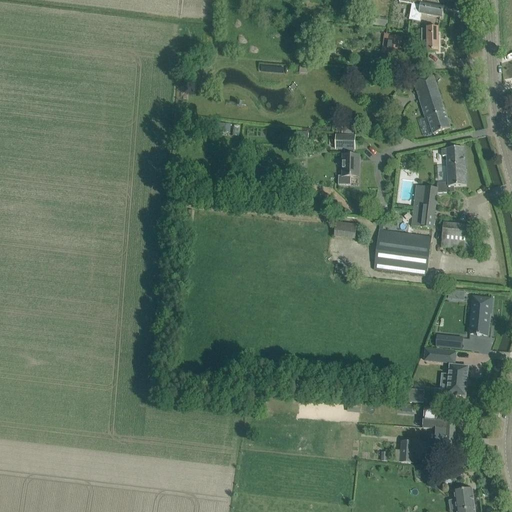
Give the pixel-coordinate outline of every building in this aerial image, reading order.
[(444,8),(434,6),(422,4),(423,0),(400,0),(400,3),(412,5),(409,21),(420,23),(422,15),(442,19),(444,8)] [(368,18),(367,24),(387,27),(388,21),(368,18)] [(439,52),(439,29),(429,29),(429,30),(422,30),(422,46),(427,46),(427,52),(439,52)] [(399,57),(402,38),(390,36),(387,55),(399,57)] [(301,65),(300,73),(308,74),(308,66),(301,65)] [(451,129),(434,77),(415,84),(426,119),(427,121),(429,120),(434,135),(451,129)] [(213,123),(212,131),(229,133),(230,125),(213,123)] [(359,157),(354,157),(354,150),(355,150),(355,137),(337,136),(336,150),(344,150),(344,156),(343,156),(343,177),(339,177),(339,186),(351,186),(351,178),(359,178),(359,157)] [(433,230),(437,194),(438,194),(450,193),(449,187),(467,186),(465,149),(447,150),(442,150),(443,157),(447,157),(448,184),(437,184),(437,189),(417,187),(411,227),(433,230)] [(337,222),(335,238),(355,241),(358,225),(337,222)] [(473,251),(476,227),(444,224),(442,247),(473,251)] [(427,277),(432,237),(383,231),(379,231),(374,270),(427,277)] [(471,316),(470,335),(477,335),(477,336),(480,336),(488,336),(490,314),(492,314),(493,300),(477,298),(475,317),(471,316)] [(438,336),(436,348),(452,349),(453,338),(438,336)] [(426,351),(425,362),(443,363),(444,352),(426,351)] [(435,390),(434,402),(455,404),(456,396),(464,397),(466,397),(466,396),(468,369),(469,368),(467,368),(451,366),(450,366),(450,367),(448,391),(435,390)] [(410,391),(409,403),(423,404),(424,393),(410,391)] [(424,421),(423,429),(436,430),(439,430),(445,430),(445,431),(453,432),(456,433),(457,422),(447,421),(445,421),(445,422),(438,422),(438,416),(424,415),(424,421)] [(435,438),(434,448),(445,448),(455,449),(456,433),(453,432),(445,431),(445,430),(439,430),(436,430),(436,438),(435,438)] [(401,442),(400,464),(413,464),(414,443),(401,442)] [(451,473),(441,474),(442,485),(453,483),(451,473)] [(475,511),(475,510),(472,490),(454,492),(456,511),(475,511)]
